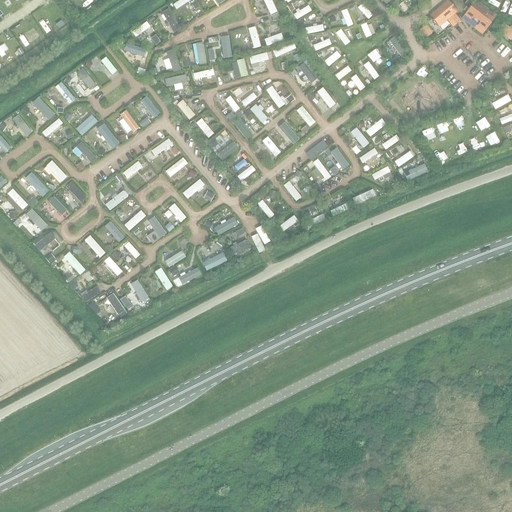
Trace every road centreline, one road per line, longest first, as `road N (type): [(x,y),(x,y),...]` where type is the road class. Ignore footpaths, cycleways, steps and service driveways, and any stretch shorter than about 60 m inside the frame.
road 1 (unclassified): [(0,415),(364,226),(511,169)]
road 2 (primary): [(0,485),(353,309),(511,246)]
road 3 (unclassified): [(51,511),(327,372),(511,294)]
